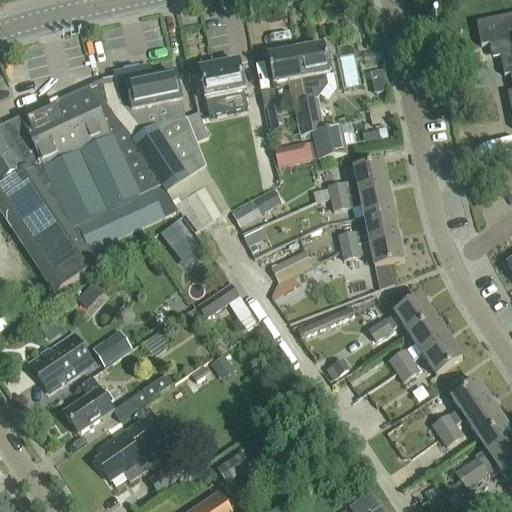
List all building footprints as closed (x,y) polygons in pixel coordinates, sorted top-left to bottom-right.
[(511,17),(476,25),(481,49),(497,45),(504,78),(510,77),(511,88),(511,93),(507,95),(511,117),(511,17)] [(309,124),(298,126),(300,138),(312,136),(318,163),(346,157),(340,129),(324,133),(317,101),(327,88),(325,78),(330,77),(324,48),(296,53),(301,82),(305,103),(309,124)] [(305,103),(301,82),(296,53),(268,59),(273,88),(287,85),(291,106),(294,105),(305,103)] [(243,88),(238,64),(200,72),(206,104),(231,99),(233,114),(259,109),(255,86),(243,88)] [(114,86),(106,88),(109,105),(120,122),(133,142),(168,196),(180,214),(185,222),(189,219),(199,235),(231,214),(225,203),(206,171),(197,146),(186,121),(182,104),(176,75),(152,80),(149,68),(112,75),(113,80),(114,86)] [(0,187),(0,212),(56,297),(96,270),(91,263),(118,251),(115,245),(180,214),(168,196),(133,142),(120,122),(109,105),(106,88),(103,89),(22,127),(39,162),(24,172),(0,187)] [(294,105),(298,126),(309,124),(305,103),(294,105)] [(271,134),(285,131),(279,107),(265,110),(271,134)] [(198,117),(186,121),(197,146),(208,142),(198,117)] [(20,123),(0,133),(0,136),(24,172),(28,169),(39,162),(22,127),(20,123)] [(0,187),(24,172),(0,136),(0,187)] [(311,145),(275,153),(278,171),(315,163),(311,145)] [(327,191),(329,202),(347,199),(359,197),(388,191),(383,166),(354,172),(356,185),(344,188),(344,186),(327,190),(327,191)] [(280,201),(273,191),(232,216),(238,226),(280,201)] [(364,221),(393,215),(388,191),(359,197),(364,221)] [(332,216),(350,212),(347,199),(329,202),(332,216)] [(369,246),(398,239),(393,215),(364,221),(366,234),(355,236),(355,235),(337,239),(340,252),(357,248),(369,246)] [(267,228),(250,237),(256,249),(273,240),(267,228)] [(184,269),(202,255),(189,237),(170,251),(184,269)] [(371,258),(374,271),(403,265),(398,239),(369,246),(357,248),(340,252),(342,264),(360,260),(371,258)] [(307,258),(305,254),(271,271),(278,286),(319,266),(313,255),(307,258)] [(186,316),(194,329),(235,302),(226,289),(190,313),(186,316)] [(0,323),(12,316),(0,298),(0,323)] [(384,323),(368,334),(375,345),(392,335),(391,333),(401,327),(408,337),(434,320),(420,299),(394,316),(395,318),(385,324),(384,323)] [(230,307),(231,309),(223,314),(239,341),(258,329),(241,300),(230,307)] [(355,318),(351,310),(298,332),(301,340),(355,318)] [(404,353),(388,365),(395,375),(412,364),(422,357),(448,340),(434,320),(408,337),(415,348),(405,354),(404,353)] [(105,370),(133,352),(122,334),(93,352),(105,370)] [(74,336),(59,346),(29,366),(49,396),(94,366),(74,336)] [(448,340),(422,357),(428,368),(436,378),(462,361),(448,340)] [(224,359),(211,368),(222,383),(235,374),(224,359)] [(344,362),(333,369),(325,374),(331,384),(350,372),(344,362)] [(412,364),(395,375),(396,376),(401,383),(403,386),(420,375),(420,374),(412,364)] [(358,381),(364,393),(381,384),(374,372),(358,381)] [(174,387),(167,377),(114,414),(120,424),(174,387)] [(78,437),(113,413),(97,390),(92,381),(80,388),(88,399),(63,416),(78,437)] [(465,422),(491,405),(477,384),(451,401),(465,422)] [(479,443),(505,425),(491,405),(465,422),(479,443)] [(440,441),(456,430),(448,418),(432,429),(440,441)] [(139,455),(159,442),(145,422),(100,452),(104,458),(96,463),(111,485),(124,476),(130,486),(150,472),(139,455)] [(460,484),(511,449),(511,436),(505,425),(479,443),(486,453),(475,461),(476,462),(455,476),(460,484)] [(440,441),(446,450),(463,439),(456,430),(440,441)] [(225,486),(259,464),(250,449),(215,471),(225,486)] [(511,449),(460,484),(466,493),(487,478),(489,480),(499,473),(506,484),(511,480),(511,449)] [(157,496),(178,482),(180,485),(189,480),(178,462),(169,469),(148,483),(157,496)] [(424,495),(429,503),(441,495),(435,488),(424,495)] [(376,511),(383,507),(373,492),(360,501),(367,511),(376,511)] [(228,511),(218,496),(195,511),(228,511)] [(442,498),(427,508),(429,511),(445,511),(450,509),(442,498)]
